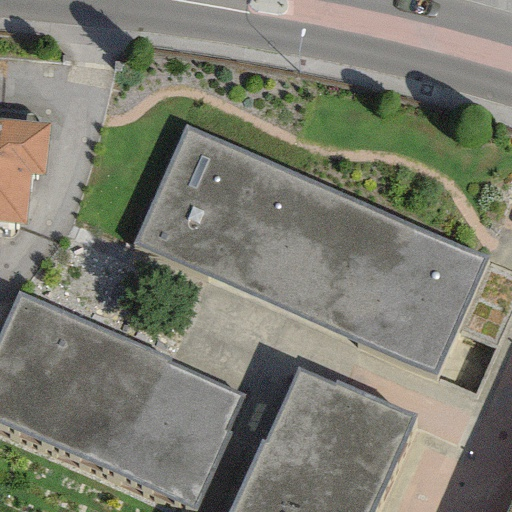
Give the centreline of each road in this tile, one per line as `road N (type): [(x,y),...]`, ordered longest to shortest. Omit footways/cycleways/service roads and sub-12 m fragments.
road 1 (track): [(114,0),(49,238),(0,286)]
road 2 (primary): [(238,0),(511,63)]
